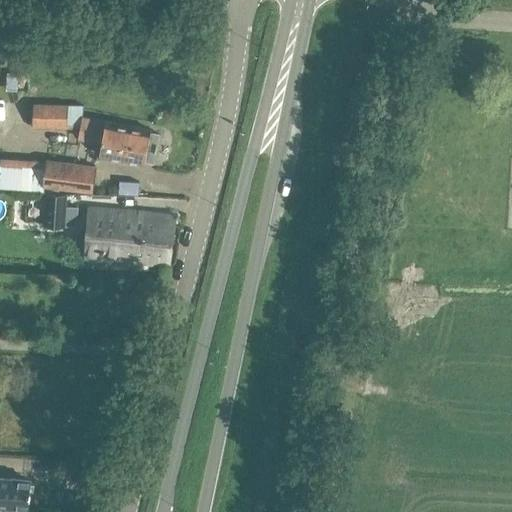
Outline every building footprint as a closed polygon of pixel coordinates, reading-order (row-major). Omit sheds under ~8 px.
[(67,104),(34,103),(33,124),(67,125),(67,104)] [(99,154),(120,158),(124,141),(128,141),(131,125),(106,120),(106,121),(83,116),(82,116),(80,125),(78,137),(102,141),(99,154)] [(124,141),(120,158),(144,163),(145,160),(153,162),(159,133),(151,132),(151,129),(131,125),(128,141),(124,141)] [(0,160),(0,161),(0,186),(41,188),(42,162),(0,160)] [(95,166),(47,160),(44,184),(92,191),(95,166)] [(119,193),(138,195),(140,182),(120,180),(119,193)] [(47,192),(45,224),(65,225),(77,226),(78,207),(66,206),(67,193),(47,192)] [(88,208),(87,231),(173,241),(176,216),(88,208)] [(170,266),(173,241),(87,231),(86,258),(170,266)] [(31,481),(0,478),(0,504),(29,507),(31,481)]
